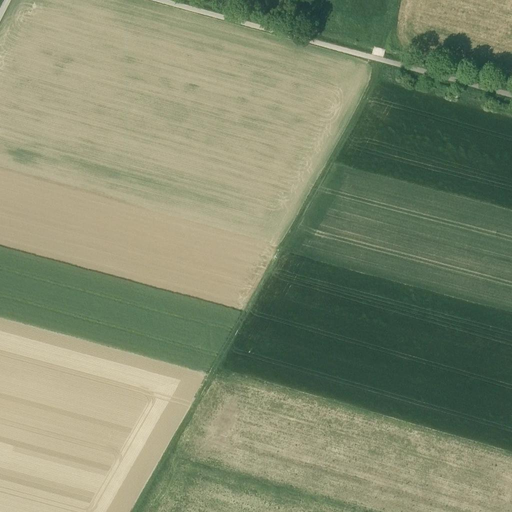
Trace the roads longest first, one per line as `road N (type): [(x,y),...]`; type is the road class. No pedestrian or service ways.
road 1 (track): [(142,511),(392,63)]
road 2 (track): [(154,0),(511,95)]
